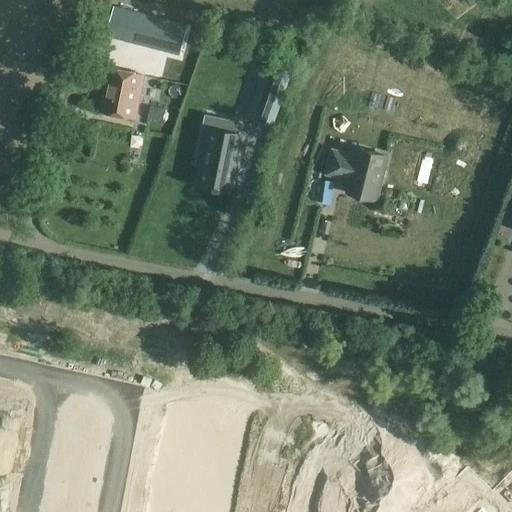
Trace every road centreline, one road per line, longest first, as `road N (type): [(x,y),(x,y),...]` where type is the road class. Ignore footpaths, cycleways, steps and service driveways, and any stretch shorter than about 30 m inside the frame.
road 1 (unclassified): [(511,337),(0,236)]
road 2 (residential): [(100,511),(105,482),(80,410),(44,382),(0,371)]
